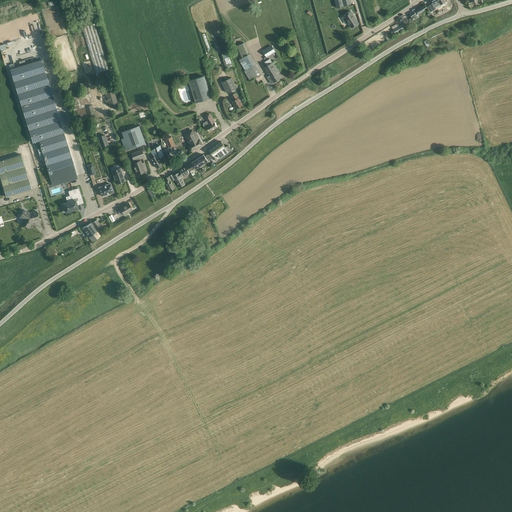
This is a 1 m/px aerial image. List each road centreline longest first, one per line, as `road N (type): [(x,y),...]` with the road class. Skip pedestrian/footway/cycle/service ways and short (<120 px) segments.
road 1 (tertiary): [(0,257),(137,192),(420,0)]
road 2 (unclassified): [(173,202),(279,121),(463,14)]
road 3 (track): [(146,240),(115,265),(158,327),(215,445)]
road 4 (unclassified): [(0,323),(46,283),(173,202)]
